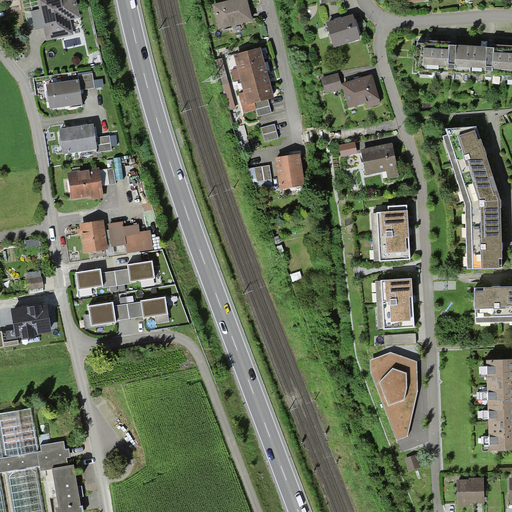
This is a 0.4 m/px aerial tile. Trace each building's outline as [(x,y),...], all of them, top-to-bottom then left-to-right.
[(76,0),(37,0),(40,10),(31,12),(35,30),(44,28),(47,42),(75,36),(71,21),(81,19),(76,0)] [(253,21),(247,0),(233,0),(212,6),(219,30),(253,21)] [(353,15),(326,24),(334,49),(361,41),(353,15)] [(511,79),(511,51),(417,46),(415,74),(511,79)] [(231,68),(236,66),(244,93),(239,94),(244,113),(256,110),(254,105),(269,101),(274,99),(261,49),(237,56),(236,54),(228,57),(231,68)] [(222,59),(216,60),(230,111),(236,109),(222,59)] [(342,85),(338,73),(321,78),(326,94),(343,89),(342,85)] [(79,81),(46,86),(50,111),(83,106),(81,91),(95,89),(94,81),(93,74),(78,76),(79,81)] [(372,76),(342,85),(343,89),(349,109),(366,104),(368,108),(380,105),(379,100),(372,76)] [(103,80),(94,81),(95,89),(104,88),(103,80)] [(269,101),(254,105),(256,110),(259,117),(272,113),(269,101)] [(275,124),(261,128),(265,143),(279,139),(275,124)] [(93,126),(60,131),(64,156),(96,151),(97,154),(112,151),(110,136),(95,139),(93,126)] [(443,138),(465,208),(467,272),(503,270),(501,202),(477,128),(446,131),(448,137),(443,138)] [(355,143),(339,146),(341,158),(358,154),(355,143)] [(400,177),(393,143),(360,150),(366,177),(387,172),(388,180),(400,177)] [(301,155),(275,159),(280,191),(306,187),(301,155)] [(274,190),(270,166),(255,168),(259,192),(274,190)] [(100,168),(68,173),(72,200),(91,197),(92,201),(104,199),(102,187),(116,184),(114,168),(100,170),(100,168)] [(388,214),(372,215),(374,264),(411,262),(408,206),(388,207),(388,214)] [(104,221),(79,225),(80,229),(77,230),(78,235),(81,235),(84,254),(108,251),(104,221)] [(154,250),(151,231),(140,233),(139,225),(124,227),(123,222),(108,224),(112,248),(125,246),(127,254),(154,250)] [(40,239),(25,241),(26,249),(41,247),(40,239)] [(152,261),(129,265),(129,268),(115,270),(118,285),(132,283),(131,281),(155,277),(152,261)] [(100,269),(76,273),(79,290),(103,286),(104,288),(118,285),(115,270),(101,272),(100,269)] [(26,280),(27,291),(44,288),(42,277),(41,271),(26,274),(27,280),(26,280)] [(412,280),(375,283),(378,332),(415,330),(412,280)] [(511,289),(475,290),(476,325),(511,324),(511,289)] [(165,296),(141,299),(141,302),(128,304),(129,317),(142,316),(142,317),(167,314),(165,296)] [(112,302),(88,306),(90,326),(116,323),(115,319),(129,317),(128,304),(113,306),(112,302)] [(47,305),(11,311),(16,340),(21,339),(22,342),(37,340),(36,337),(52,334),(47,305)] [(416,333),(384,335),(385,346),(417,344),(416,333)] [(391,353),(370,361),(371,373),(397,442),(408,438),(419,393),(417,363),(391,353)] [(511,359),(485,360),(489,452),(511,450),(511,359)] [(0,459),(41,452),(33,409),(0,414),(0,459)] [(51,470),(69,467),(68,459),(71,459),(69,449),(66,450),(64,442),(40,446),(41,452),(0,459),(0,474),(40,467),(40,472),(51,470)] [(421,468),(417,455),(405,459),(409,472),(421,468)] [(69,467),(51,470),(58,509),(55,509),(55,511),(83,511),(83,507),(81,507),(74,466),(69,467)] [(0,474),(0,511),(47,511),(40,472),(40,467),(0,474)] [(470,480),(457,480),(457,508),(470,508),(470,504),(485,504),(485,478),(470,478),(470,480)]
